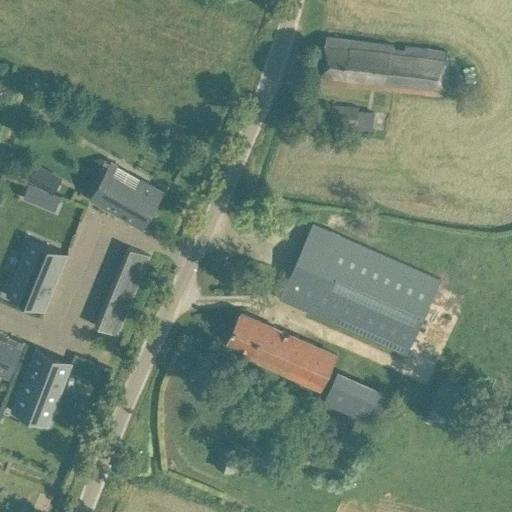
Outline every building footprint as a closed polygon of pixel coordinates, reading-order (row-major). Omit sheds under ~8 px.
[(447,49),(345,38),(327,35),(320,81),(340,84),(442,96),(443,86),(473,90),(476,63),(446,59),(447,49)] [(375,109),(352,106),(332,104),(330,123),(373,127),(375,109)] [(38,162),(28,179),(40,186),(43,187),(54,192),(63,176),(38,162)] [(125,177),(124,178),(111,170),(107,177),(106,177),(94,197),(91,195),(90,197),(142,227),(163,189),(160,187),(149,181),(148,183),(141,179),(137,186),(131,182),(131,181),(126,179),(125,177)] [(43,187),(37,202),(55,210),(61,195),(54,192),(43,187)] [(441,279),(332,230),(314,222),(281,297),(408,354),(441,279)] [(45,309),(69,252),(30,236),(23,254),(32,258),(27,272),(17,268),(6,294),(45,309)] [(131,242),(99,324),(121,333),(154,251),(131,242)] [(338,354),(259,318),(241,310),(227,339),(248,348),(245,353),(323,388),(338,354)] [(0,370),(6,373),(18,344),(0,336),(0,370)] [(49,424),(73,361),(36,346),(11,409),(13,409),(16,402),(50,416),(48,423),(49,424)] [(382,388),(338,369),(324,401),(368,421),(382,388)] [(426,415),(467,434),(484,399),(442,380),(426,415)] [(319,446),(308,439),(297,432),(284,452),(307,466),(319,446)] [(233,471),(240,452),(223,446),(217,465),(233,471)]
